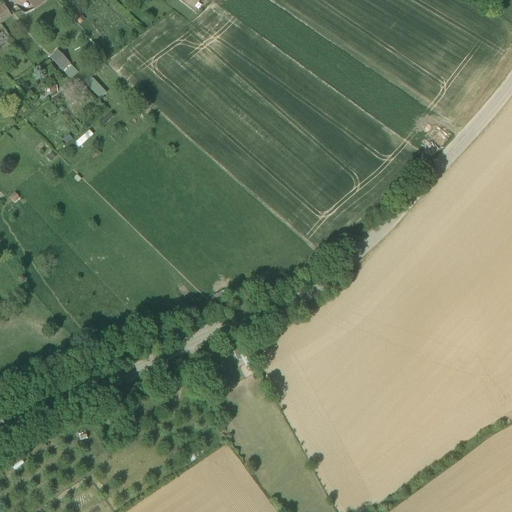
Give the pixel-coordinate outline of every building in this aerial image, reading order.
[(35,10),(46,1),(45,0),(29,0),(28,1),(35,10)] [(0,21),(1,22),(10,15),(3,7),(0,9),(0,21)] [(84,19),(78,13),(73,18),(79,24),(84,19)] [(62,72),(70,63),(57,50),(49,58),(62,72)] [(65,75),(72,83),(78,77),(72,69),(65,75)] [(89,79),(83,84),(87,88),(93,83),(89,79)] [(101,103),(107,97),(93,83),(87,89),(101,103)] [(63,140),(66,144),(72,139),(69,135),(63,140)] [(79,150),(93,139),(90,135),(76,146),(79,150)] [(51,162),(56,156),(52,152),(46,158),(51,162)] [(15,203),(20,198),(14,193),(9,197),(15,203)]
